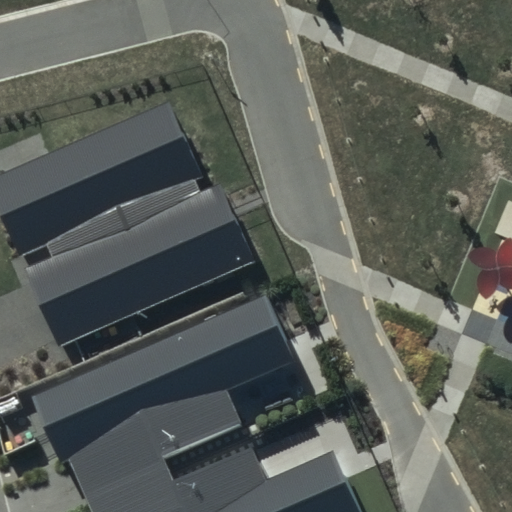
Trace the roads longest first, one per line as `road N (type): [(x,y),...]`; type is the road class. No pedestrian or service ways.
road 1 (residential): [(437,511),(302,193),(241,0)]
road 2 (residential): [(0,43),(230,0)]
